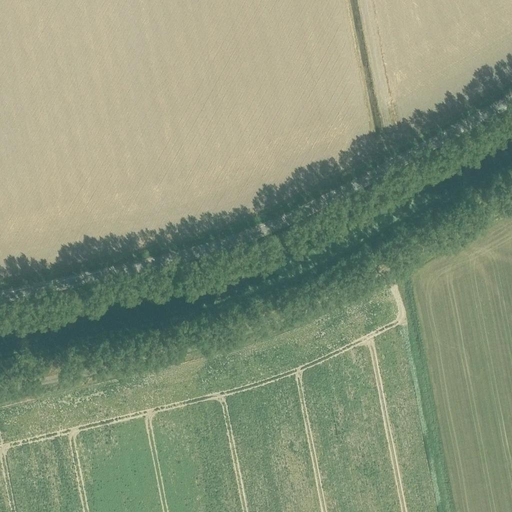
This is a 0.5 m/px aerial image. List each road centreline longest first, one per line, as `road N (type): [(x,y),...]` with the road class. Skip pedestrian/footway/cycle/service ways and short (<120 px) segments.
road 1 (tertiary): [(0,299),(226,243),(289,219),(511,101)]
road 2 (track): [(0,389),(264,324),(418,257),(511,204)]
